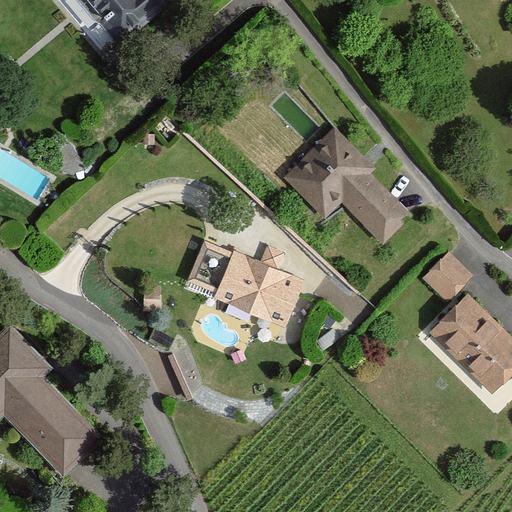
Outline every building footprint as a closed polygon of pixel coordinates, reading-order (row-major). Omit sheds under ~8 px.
[(83,0),(113,37),(160,0),(83,0)] [(339,127),(287,176),(327,218),(345,202),(385,243),(414,214),(374,173),(379,168),(339,127)] [(303,276),(235,251),(217,298),(285,323),(303,276)] [(474,274),(451,251),(425,277),(447,300),(474,274)] [(162,286),(145,285),(144,310),(162,311),(162,286)] [(511,331),(471,291),(432,330),(495,392),(511,374),(511,331)] [(0,415),(5,411),(65,474),(106,436),(49,376),(57,368),(14,322),(0,335),(0,415)]
